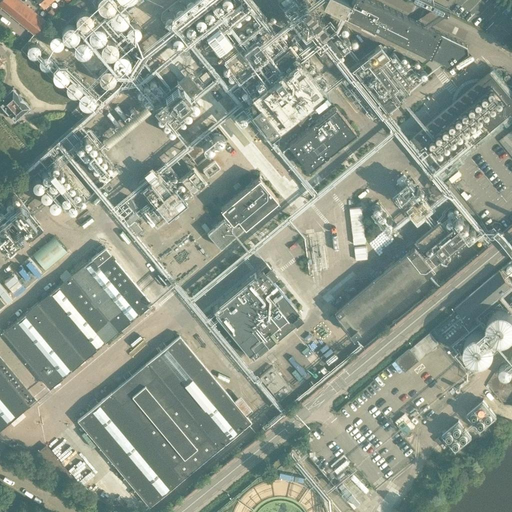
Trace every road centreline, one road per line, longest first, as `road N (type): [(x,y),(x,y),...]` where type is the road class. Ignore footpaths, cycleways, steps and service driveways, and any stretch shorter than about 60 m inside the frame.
road 1 (secondary): [(180,511),(511,239)]
road 2 (unclassified): [(511,63),(392,0)]
